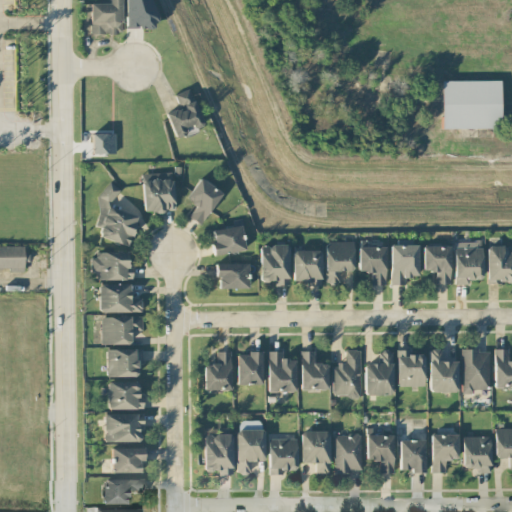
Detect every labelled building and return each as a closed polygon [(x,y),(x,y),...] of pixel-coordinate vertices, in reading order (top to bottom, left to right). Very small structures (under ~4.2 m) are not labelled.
[(120,0),(105,0),(106,2),(89,2),(89,33),(121,32),(120,0)] [(124,0),(124,28),(150,28),(150,0),(124,0)] [(499,79),(440,80),(441,128),(500,127),(499,79)] [(165,112),(174,137),(186,133),(185,129),(202,123),(189,88),(174,93),(179,107),(165,112)] [(114,132),(90,133),(91,153),(114,152),(114,132)] [(174,210),(172,171),(141,173),(143,211),(174,210)] [(187,216),(201,224),(221,190),(198,177),(186,199),(194,204),(187,216)] [(135,214),(111,209),(115,185),(103,183),(95,226),(100,227),(98,238),(130,244),(135,214)] [(209,230),(214,255),(245,249),(240,224),(209,230)] [(351,240),(323,241),(324,281),(339,281),(338,270),(352,270),(351,240)] [(416,243),(388,244),(389,284),(404,284),(404,276),(416,276),(416,243)] [(259,244),(259,280),(274,280),(274,284),(287,284),(288,245),(259,244)] [(511,244),(485,245),(485,282),(511,282),(511,244)] [(0,245),(0,268),(23,269),(23,261),(25,261),(25,246),(0,245)] [(421,245),(421,270),(432,270),(432,284),(449,283),(448,245),(421,245)] [(356,271),(369,271),(369,284),(383,284),(384,246),(357,246),(356,271)] [(452,247),(453,284),(468,283),(467,279),(481,278),(480,246),(452,247)] [(291,283),(320,283),(320,249),(292,249),(291,283)] [(131,278),(130,263),(126,264),(126,252),(89,252),(89,279),(131,278)] [(217,287),(247,288),(247,263),(214,262),(214,276),(217,276),(217,287)] [(98,311),(140,311),(140,295),(129,295),(128,283),(97,283),(98,311)] [(100,316),(100,343),(129,343),(129,330),(141,330),(141,315),(100,316)] [(106,375),(137,376),(138,348),(106,347),(106,375)] [(443,348),(427,349),(428,391),(456,391),(456,360),(443,360),(443,348)] [(460,349),(461,393),(473,393),(473,388),(489,388),(487,348),(460,349)] [(493,386),(511,385),(511,361),(507,361),(507,348),(493,348),(493,386)] [(359,349),(344,349),(344,363),(331,363),(332,395),(359,395),(359,349)] [(392,349),(378,349),(377,363),(364,362),(363,394),(391,394),(392,349)] [(422,353),(409,354),(409,349),(395,349),(396,385),(423,385),(422,353)] [(202,364),(203,390),(230,389),(229,350),(215,351),(215,363),(202,364)] [(267,391),(295,390),(294,358),(281,358),(281,350),(266,350),(267,391)] [(326,388),(325,362),(313,362),(313,350),(299,350),(300,388),(326,388)] [(235,352),(236,384),(261,383),(261,352),(235,352)] [(107,380),(106,408),(141,408),(142,397),(137,397),(138,381),(107,380)] [(102,440),(138,441),(138,422),(141,423),(142,413),(103,412),(102,440)] [(392,472),(391,434),(374,434),(373,427),(364,427),(365,460),(378,459),(378,472),(392,472)] [(494,457),(507,457),(507,470),(511,469),(511,427),(493,427),(494,457)] [(235,429),(235,472),(249,472),(249,460),(263,460),(263,428),(235,429)] [(300,462),(314,461),(315,472),(328,472),(327,430),(299,430),(300,462)] [(430,472),(444,471),(444,459),(457,458),(456,432),(429,433),(430,472)] [(230,433),(202,433),(203,470),(216,470),(217,474),(232,474),(230,433)] [(332,434),(333,471),(360,470),(359,433),(332,434)] [(489,436),(461,435),(461,467),(475,467),(475,472),(489,472),(489,436)] [(267,438),(267,473),(281,473),(281,469),(295,469),(295,438),(267,438)] [(398,470),(424,470),(424,439),(398,439),(398,470)] [(110,447),(110,472),(139,471),(139,459),(143,459),(143,447),(110,447)] [(105,505),(130,505),(129,492),(143,492),(142,478),(104,478),(105,505)]
